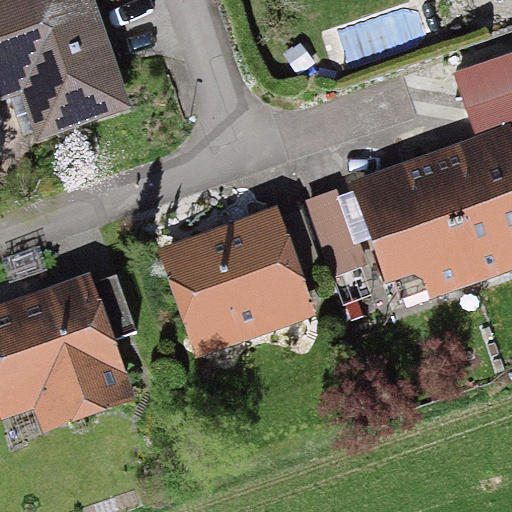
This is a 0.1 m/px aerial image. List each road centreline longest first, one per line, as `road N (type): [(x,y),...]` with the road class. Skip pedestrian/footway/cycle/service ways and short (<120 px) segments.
road 1 (residential): [(0,233),(237,154)]
road 2 (residential): [(186,0),(237,154)]
